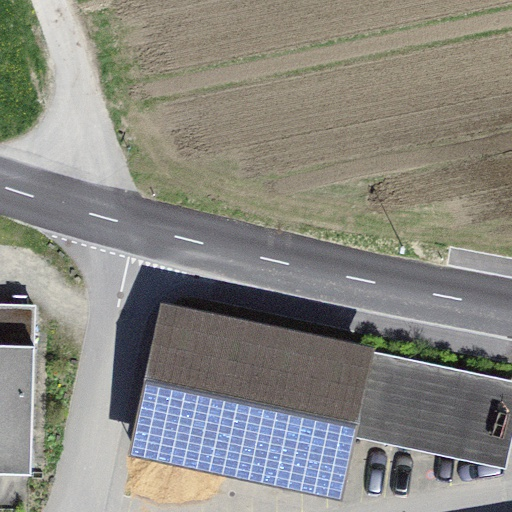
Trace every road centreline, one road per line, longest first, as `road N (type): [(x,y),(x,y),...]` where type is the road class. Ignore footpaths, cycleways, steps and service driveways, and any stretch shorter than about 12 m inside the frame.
road 1 (secondary): [(511,308),(133,225)]
road 2 (residential): [(133,225),(74,511)]
road 3 (track): [(47,0),(133,225)]
road 4 (secondary): [(133,225),(0,184)]
